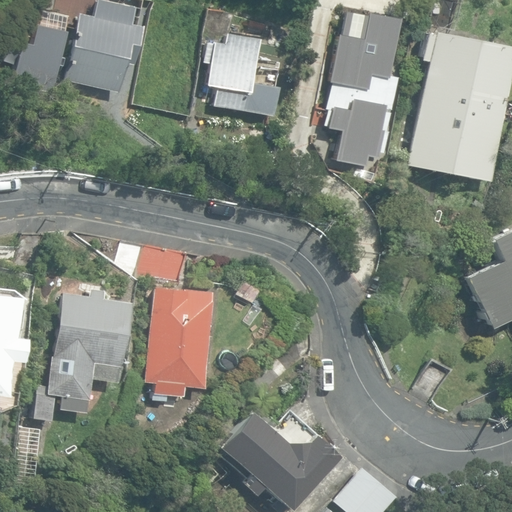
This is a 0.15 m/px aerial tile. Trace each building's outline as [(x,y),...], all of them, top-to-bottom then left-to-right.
[(60,79),(114,91),(121,61),(130,63),(138,25),(127,23),(130,6),(101,0),(92,0),(89,14),(76,11),(60,79)] [(336,137),(330,165),(369,173),(402,18),(337,4),(318,96),(326,97),(318,133),(336,137)] [(406,164),(482,179),(507,46),(428,31),(427,33),(421,32),(416,58),(423,59),(406,147),(403,164),(406,164)] [(250,57),(253,37),(221,32),(219,42),(209,40),(209,43),(201,42),(198,62),(205,63),(202,84),(212,86),(209,106),(269,115),(277,61),(250,57)] [(486,195),(496,200),(500,189),(490,185),(486,195)] [(457,276),(483,328),(511,313),(511,220),(484,234),(495,257),(457,276)] [(13,266),(34,267),(40,233),(19,233),(13,266)] [(114,266),(133,280),(139,244),(118,240),(114,266)] [(156,282),(161,248),(139,244),(133,280),(156,282)] [(161,248),(156,282),(176,283),(182,252),(161,248)] [(55,406),(82,410),(87,376),(111,380),(123,299),(97,296),(98,288),(86,287),(85,294),(58,290),(43,392),(57,394),(55,406)] [(149,392),(179,395),(180,384),(198,386),(207,300),(206,300),(207,293),(150,287),(140,380),(151,381),(149,392)] [(0,394),(4,395),(8,359),(17,360),(20,336),(11,335),(16,295),(0,293),(0,394)] [(410,388),(430,398),(447,367),(426,356),(410,388)] [(35,418),(47,419),(48,395),(36,394),(35,418)] [(258,482),(284,506),(331,453),(307,431),(300,439),(281,440),(248,410),(216,445),(245,471),(237,480),(250,492),(258,482)] [(329,499),(344,511),(378,511),(392,496),(357,467),(329,499)]
